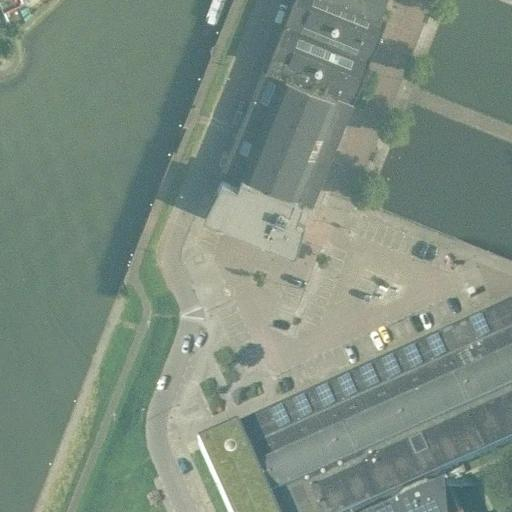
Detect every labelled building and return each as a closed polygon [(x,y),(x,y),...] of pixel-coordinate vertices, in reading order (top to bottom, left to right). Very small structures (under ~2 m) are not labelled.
[(0,0),(0,4),(4,13),(21,4),(18,0),(0,0)] [(292,0),(268,62),(353,98),(387,14),(377,10),(381,0),(292,0)] [(353,98),(268,62),(268,63),(265,62),(220,174),(222,175),(294,204),(294,203),(297,195),(310,200),(311,200),(353,98)] [(294,204),(222,175),(204,211),(296,248),(306,216),(305,216),(310,200),(297,195),(294,203),(294,204)] [(511,311),(204,450),(201,452),(227,511),(355,511),(511,441),(511,311)] [(454,511),(444,489),(393,511),(454,511)]
